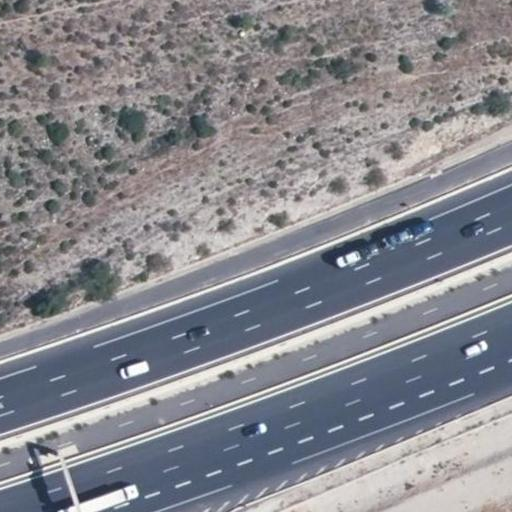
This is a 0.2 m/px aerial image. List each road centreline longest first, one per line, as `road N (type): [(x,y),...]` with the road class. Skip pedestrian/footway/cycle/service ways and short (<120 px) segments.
road 1 (motorway): [(511,213),(326,291),(0,406)]
road 2 (motorway): [(45,511),(511,339)]
